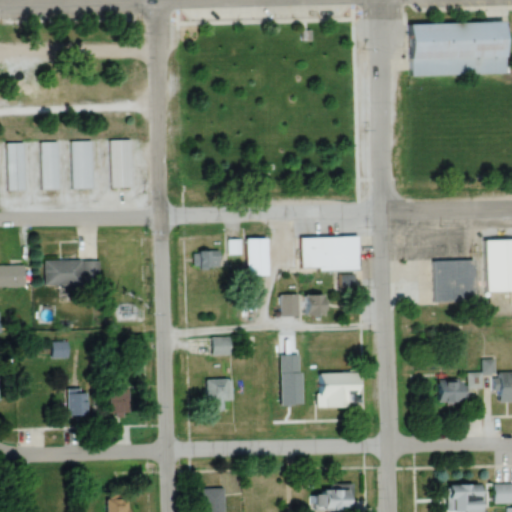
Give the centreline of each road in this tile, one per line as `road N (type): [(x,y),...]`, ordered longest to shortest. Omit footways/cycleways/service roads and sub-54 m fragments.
road 1 (residential): [(389,511),(376,0)]
road 2 (residential): [(511,442),(11,454)]
road 3 (residential): [(22,218),(511,208)]
road 4 (residential): [(166,511),(158,181)]
road 5 (residential): [(11,454),(0,449),(22,218)]
